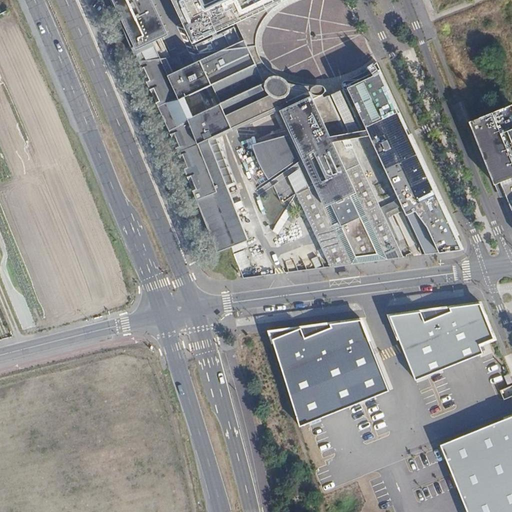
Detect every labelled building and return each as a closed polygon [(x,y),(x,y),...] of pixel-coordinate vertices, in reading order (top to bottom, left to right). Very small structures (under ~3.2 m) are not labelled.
[(111,0),(142,63),(164,56),(157,39),(171,32),(156,0),(111,0)] [(178,0),(197,41),(238,23),(246,39),(257,36),(258,33),(259,29),(260,24),(261,20),(264,16),(266,13),(268,10),(277,4),(284,0),(178,0)] [(246,39),(242,41),(202,59),(188,66),(172,75),(164,56),(142,63),(217,249),(248,237),(227,185),(234,182),(220,146),(218,132),(280,103),(282,107),(322,85),(320,84),(308,83),(303,83),(298,82),(289,79),(284,78),(278,75),(272,71),(269,69),(265,66),(262,63),(261,59),(259,57),(257,53),(256,50),(255,46),(256,40),(257,36),(246,39)] [(306,43),(286,55),(293,67),(316,53),(313,55),(306,43)] [(293,174),(332,265),(407,256),(388,215),(402,210),(423,253),(466,247),(384,72),(355,85),(344,89),(327,96),(322,85),(282,107),(278,108),(290,133),(256,143),(273,179),(302,161),(305,167),(293,174)] [(511,104),(511,103),(469,119),(497,188),(499,192),(504,192),(511,210),(511,104)] [(273,230),(278,233),(292,212),(287,209),(273,230)] [(480,303),(391,316),(417,379),(486,350),(482,340),(493,336),(480,303)] [(363,319),(270,332),(297,421),(390,388),(363,319)] [(505,399),(511,396),(511,385),(501,390),(505,399)] [(511,511),(511,419),(441,448),(467,511),(511,511)]
